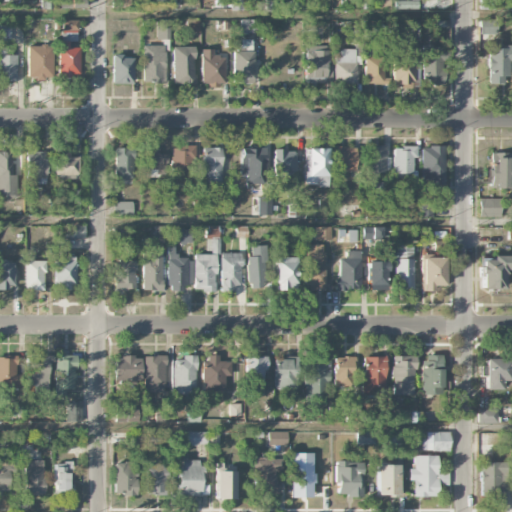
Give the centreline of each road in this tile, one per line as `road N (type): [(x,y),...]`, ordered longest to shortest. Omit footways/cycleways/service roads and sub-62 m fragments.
road 1 (residential): [(511,116),(0,119)]
road 2 (tertiary): [(100,511),(99,0)]
road 3 (residential): [(511,325),(0,325)]
road 4 (residential): [(466,511),(466,0)]
